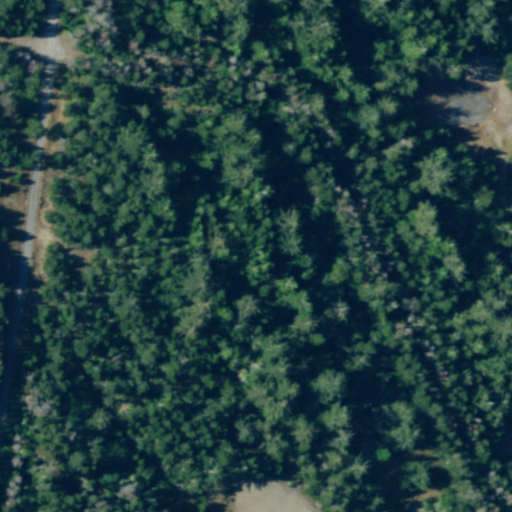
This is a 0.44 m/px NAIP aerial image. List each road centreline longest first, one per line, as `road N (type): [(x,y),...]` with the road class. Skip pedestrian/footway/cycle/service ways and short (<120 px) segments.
road 1 (residential): [(492,511),(330,157),(294,111),(221,72),(0,43)]
road 2 (residential): [(0,458),(59,0)]
road 3 (residential): [(336,171),(471,108)]
